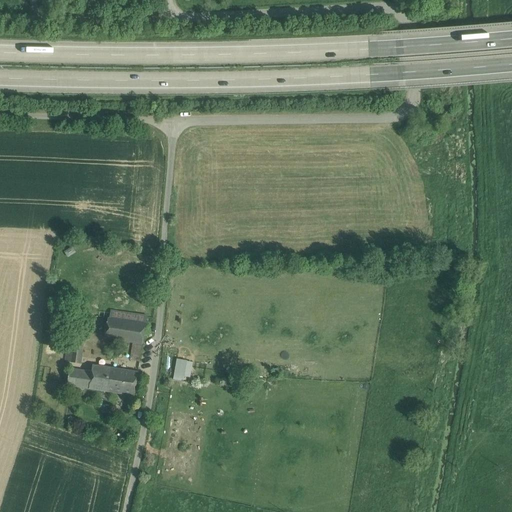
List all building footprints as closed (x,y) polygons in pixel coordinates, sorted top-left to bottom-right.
[(146,323),(126,321),(127,314),(111,312),(110,318),(108,318),(105,338),(134,342),(143,344),(146,323)] [(147,317),(127,314),(126,321),(146,323),(147,317)] [(77,342),(84,343),(85,333),(79,332),(77,342)] [(65,361),(81,363),(84,343),(77,342),(68,341),(65,361)] [(143,344),(134,342),(131,360),(140,361),(143,344)] [(185,376),(187,365),(192,366),(193,360),(177,358),(174,374),(185,376)] [(92,372),(70,369),(68,386),(106,391),(110,368),(93,365),(92,372)] [(138,372),(110,368),(106,391),(134,396),(138,372)]
